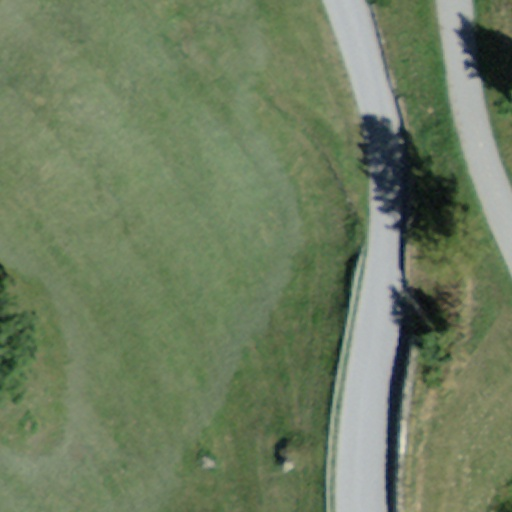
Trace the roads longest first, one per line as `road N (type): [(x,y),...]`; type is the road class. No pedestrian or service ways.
road 1 (residential): [(365,511),(386,150),(343,0)]
road 2 (residential): [(453,0),(463,96),(489,195),(511,241)]
